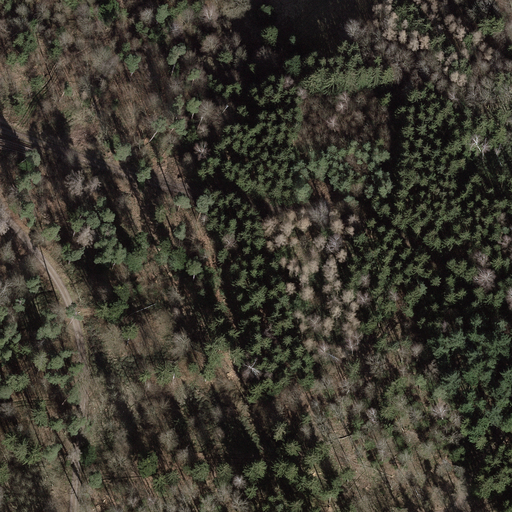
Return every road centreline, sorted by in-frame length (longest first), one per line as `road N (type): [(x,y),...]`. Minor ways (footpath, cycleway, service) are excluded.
road 1 (track): [(0,126),(80,158),(377,234),(417,253),(465,292),(511,369)]
road 2 (track): [(0,211),(58,278),(76,323),(82,390),(75,511)]
road 3 (track): [(511,404),(456,511)]
